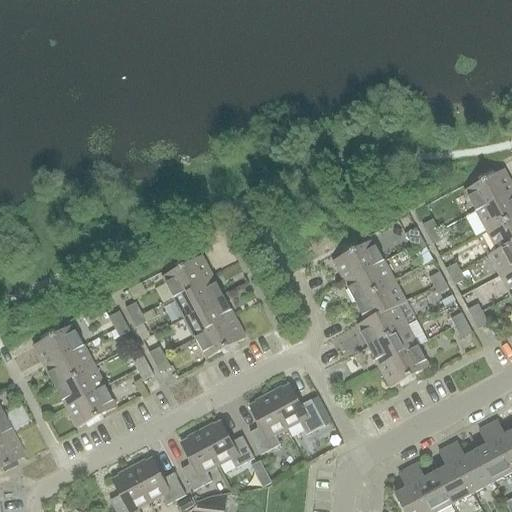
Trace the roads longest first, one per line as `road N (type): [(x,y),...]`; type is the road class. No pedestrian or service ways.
road 1 (residential): [(37,511),(35,495),(303,351)]
road 2 (residential): [(359,457),(511,377)]
